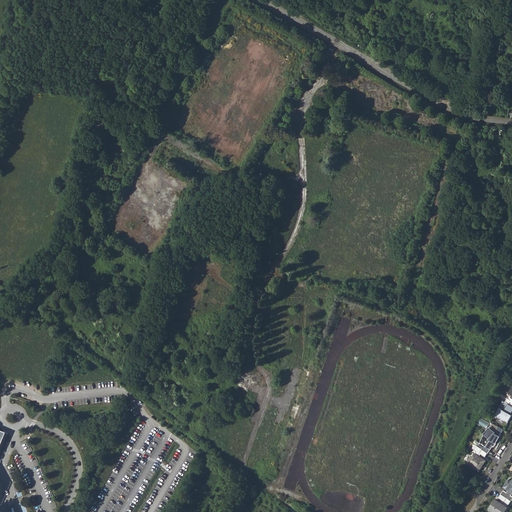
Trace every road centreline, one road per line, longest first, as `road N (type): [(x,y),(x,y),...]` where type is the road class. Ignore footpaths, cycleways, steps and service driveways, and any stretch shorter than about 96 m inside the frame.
road 1 (unclassified): [(263,0),(454,109),(511,121)]
road 2 (residential): [(66,511),(79,471),(67,440),(0,417)]
